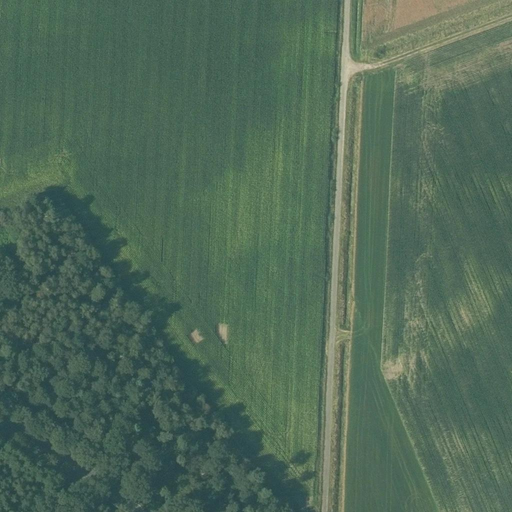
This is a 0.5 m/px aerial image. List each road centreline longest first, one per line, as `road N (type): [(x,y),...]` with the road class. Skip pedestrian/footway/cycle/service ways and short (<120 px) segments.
road 1 (track): [(325,511),(348,0)]
road 2 (track): [(345,72),(511,12)]
road 3 (tertiary): [(141,511),(96,475),(0,419)]
